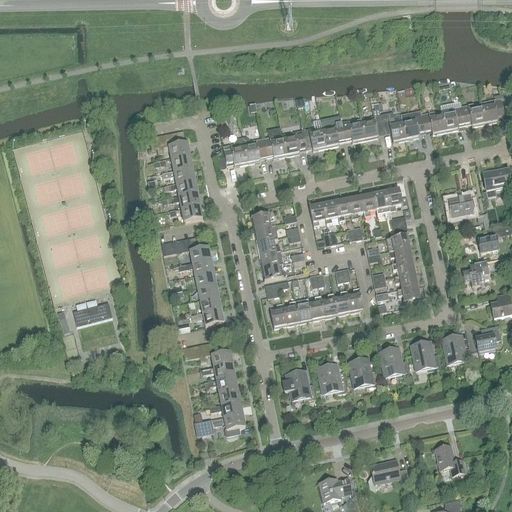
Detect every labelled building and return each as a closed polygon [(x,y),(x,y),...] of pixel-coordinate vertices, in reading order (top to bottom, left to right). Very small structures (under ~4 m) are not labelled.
[(481,110),(484,127),(497,124),(496,120),(503,118),(500,101),(487,104),(480,105),(481,110)] [(473,107),(460,109),(464,126),(470,125),(471,130),(484,127),(481,110),(480,105),(473,107)] [(441,118),(444,135),(458,132),(457,128),(464,126),(460,109),(447,112),(448,117),(441,118)] [(392,115),(380,117),(383,134),(390,133),(393,145),(406,143),(402,126),(395,127),(392,115)] [(433,115),(421,117),(424,134),(430,133),(431,138),(444,135),(441,118),(434,119),(433,115)] [(383,134),(380,117),(361,121),(365,143),(378,140),(377,136),(383,134)] [(409,125),(402,126),(406,143),(419,140),(418,135),(424,134),(421,117),(408,120),(409,125)] [(320,125),(322,134),(325,151),(338,148),(337,144),(345,142),(341,125),(340,121),(339,119),(320,122),(321,125),(320,125)] [(365,143),(361,121),(341,125),(345,142),(350,141),(351,146),(365,143)] [(262,141),(265,158),(272,157),(273,162),(286,159),(282,137),(281,137),(280,130),(267,133),(268,140),(262,141)] [(314,131),(301,133),(304,150),(311,149),(312,154),(325,151),(322,134),(315,135),(314,131)] [(282,137),(286,159),(299,156),(298,152),(304,150),(301,133),(288,136),(282,137)] [(168,149),(174,148),(172,136),(166,137),(168,149)] [(265,158),(262,141),(250,144),(250,142),(246,139),(241,140),(247,167),(260,164),(259,160),(265,158)] [(157,151),(154,140),(148,141),(151,153),(156,151),(157,151)] [(247,167),(241,140),(237,141),(235,146),(235,147),(223,149),(226,166),(233,165),(234,170),(247,167)] [(187,145),(185,146),(180,147),(174,148),(168,149),(171,162),(189,158),(187,145)] [(189,158),(171,162),(173,174),(192,171),(189,158)] [(173,174),(168,175),(169,180),(174,179),(176,186),(176,187),(195,183),(192,171),(173,174)] [(486,194),(487,200),(495,197),(497,200),(505,195),(506,190),(511,189),(508,173),(483,178),(486,194)] [(176,186),(171,187),(172,193),(177,192),(178,199),(178,200),(197,196),(195,183),(176,187),(176,186)] [(398,190),(385,192),(389,209),(390,214),(395,213),(394,208),(402,207),(402,208),(408,207),(406,199),(400,201),(398,190)] [(385,192),(372,195),(376,212),(377,217),(390,214),(389,209),(385,192)] [(372,195),(360,198),(364,214),(365,219),(370,218),(369,213),(376,212),(372,195)] [(178,199),(173,200),(174,206),(179,205),(181,212),(200,208),(197,196),(178,200),(178,199)] [(473,214),(481,212),(477,196),(468,197),(469,199),(447,204),(451,220),(473,215),(473,214)] [(360,198),(348,200),(351,217),(352,222),(357,221),(356,216),(364,214),(360,198)] [(348,200),(335,203),(338,219),(339,224),(344,223),(343,218),(351,217),(348,200)] [(335,203),(322,205),(325,222),(326,227),(332,226),(331,221),(338,219),(335,203)] [(322,205),(309,208),(313,230),(319,228),(318,224),(325,222),(322,205)] [(181,212),(183,224),(202,220),(200,208),(181,212)] [(251,220),(253,233),(275,229),(275,228),(274,222),(269,223),(268,216),(251,220)] [(486,216),(476,218),(478,225),(483,224),(488,223),(486,216)] [(297,224),(295,218),(283,220),(285,227),(297,224)] [(391,223),(392,229),(405,227),(404,220),(391,223)] [(392,229),(394,236),(406,233),(405,227),(392,229)] [(495,240),(511,237),(510,228),(487,233),(488,241),(478,243),(480,257),(498,253),(495,240)] [(275,229),(253,233),(256,246),(273,242),(278,241),(276,235),(275,229)] [(287,239),(299,237),(298,230),(286,233),(287,239)] [(360,230),(354,231),(356,243),(363,242),(360,230)] [(356,243),(354,231),(347,233),(350,245),(356,243)] [(335,235),(328,236),(330,248),(337,247),(335,235)] [(330,248),(328,236),(322,238),(324,250),(330,248)] [(300,243),(299,237),(287,239),(288,246),(300,243)] [(392,248),(394,254),(411,251),(408,238),(386,242),(388,249),(392,248)] [(194,240),(190,241),(192,253),(198,252),(195,240),(194,240)] [(189,241),(184,242),(186,254),(190,253),(192,253),(190,241),(189,241)] [(184,242),(178,243),(181,255),(184,255),(186,254),(184,242)] [(256,246),(259,259),(280,255),(279,249),(274,250),(273,242),(256,246)] [(178,243),(172,245),(175,256),(178,256),(181,255),(178,243)] [(172,245),(167,246),(169,258),(175,256),(172,245)] [(167,246),(161,247),(163,259),(169,258),(167,246)] [(192,253),(190,253),(192,265),(192,266),(211,262),(208,250),(198,252),(192,253)] [(366,253),(367,259),(379,257),(378,251),(366,253)] [(395,261),(396,267),(413,264),(411,251),(394,254),(389,255),(390,262),(395,261)] [(259,259),(261,271),(283,267),(280,255),(259,259)] [(292,265),(304,263),(303,256),(291,258),(292,265)] [(367,259),(369,267),(381,264),(379,257),(367,259)] [(187,267),(180,268),(182,273),(188,272),(193,271),(195,279),(213,275),(211,262),(192,266),(192,265),(187,267)] [(306,269),(304,263),(292,265),(294,271),(306,269)] [(397,274),(399,280),(416,277),(413,264),(396,267),(391,268),(393,275),(397,274)] [(482,278),(489,276),(486,264),(469,267),(470,273),(462,275),(464,286),(470,285),(471,290),(484,287),(482,278)] [(285,279),(284,275),(280,276),(278,269),(283,268),(283,267),(261,271),(264,284),(285,279)] [(348,272),(341,273),(344,285),(351,284),(348,272)] [(344,285),(341,273),(335,274),(337,286),(344,285)] [(213,275),(195,279),(197,291),(216,287),(213,275)] [(322,277),(316,278),(318,290),(325,289),(322,277)] [(371,279),(373,285),(385,283),(383,277),(371,279)] [(400,286),(401,292),(418,289),(416,277),(399,280),(394,281),(395,287),(400,286)] [(318,290),(316,278),(310,279),(312,291),(318,290)] [(297,282),(290,283),(292,290),(299,289),(297,282)] [(373,285),(374,292),(386,289),(385,283),(373,285)] [(288,284),(265,288),(266,295),(279,293),(289,291),(288,284)] [(216,287),(197,291),(200,304),(219,300),(216,287)] [(418,289),(401,292),(396,293),(398,299),(403,298),(404,305),(421,301),(418,289)] [(354,298),(347,299),(350,316),(363,313),(359,292),(353,293),(354,298)] [(266,295),(267,301),(267,302),(280,299),(279,293),(266,295)] [(341,300),(334,302),(337,318),(350,316),(347,299),(346,295),(340,296),(341,300)] [(375,298),(376,304),(388,301),(387,295),(375,298)] [(493,322),(511,318),(511,317),(509,304),(508,296),(496,299),(497,306),(491,308),(493,322)] [(328,303),(321,304),(324,321),(337,318),(334,302),(333,297),(327,298),(328,303)] [(219,300),(200,304),(202,315),(203,316),(221,312),(219,300)] [(315,306),(308,307),(312,324),(324,321),(321,304),(320,300),(314,301),(315,306)] [(295,310),(299,326),(312,324),(308,307),(308,302),(302,303),(294,305),(295,310)] [(290,311),(283,312),(286,329),(299,326),(295,310),(294,305),(289,306),(290,311)] [(77,314),(79,322),(75,324),(76,329),(103,322),(112,320),(108,306),(77,314)] [(273,331),(286,329),(283,312),(282,307),(276,308),(277,313),(270,315),(273,331)] [(197,316),(191,318),(192,323),(198,322),(203,321),(205,329),(224,325),(221,312),(203,316),(202,315),(197,316)] [(63,314),(58,316),(64,337),(69,335),(63,314)] [(494,344),(500,343),(497,329),(481,333),(482,339),(475,341),(478,355),(495,351),(494,344)] [(463,352),(460,338),(443,341),(448,366),(458,364),(459,368),(472,366),(469,351),(463,352)] [(216,344),(211,345),(213,357),(219,356),(217,344),(216,344)] [(428,375),(441,373),(438,357),(432,359),(429,344),(412,348),(417,373),(427,371),(428,375)] [(211,345),(205,346),(208,358),(211,357),(213,357),(211,345)] [(205,346),(200,347),(202,359),(205,359),(208,358),(205,346)] [(200,347),(194,349),(196,360),(199,360),(202,359),(200,347)] [(194,349),(188,350),(191,361),(196,360),(194,349)] [(188,350),(183,351),(185,363),(191,361),(188,350)] [(397,381),(409,379),(406,363),(400,365),(398,351),(380,354),(385,379),(396,377),(397,381)] [(213,357),(211,357),(213,371),(232,367),(229,354),(219,356),(213,357)] [(366,391),(379,388),(376,373),(369,375),(366,361),(349,364),(355,390),(366,387),(366,391)] [(213,371),(202,373),(203,378),(214,376),(216,383),(235,379),(232,367),(213,371)] [(335,398),(347,395),(344,380),(338,382),(335,367),(318,371),(323,396),(334,394),(335,398)] [(307,388),(304,374),(287,377),(288,383),(281,385),(284,396),(290,394),(292,402),(303,400),(303,404),(316,402),(313,387),(307,388)] [(216,383),(210,384),(211,390),(217,389),(218,396),(237,392),(235,379),(216,383)] [(237,392),(218,396),(221,408),(240,404),(237,392)] [(215,409),(209,411),(210,411),(210,415),(211,416),(216,415),(222,414),(223,421),(242,417),(240,404),(221,408),(215,409)] [(195,426),(194,426),(197,440),(214,437),(213,430),(222,429),(221,427),(225,426),(226,433),(224,433),(226,440),(240,437),(239,431),(245,430),(242,417),(223,421),(211,423),(195,426)] [(452,479),(465,476),(462,463),(454,465),(451,450),(435,454),(440,473),(450,471),(452,479)] [(378,491),(380,486),(380,485),(399,480),(401,488),(409,486),(406,472),(398,473),(396,464),(370,470),(372,480),(371,480),(368,484),(369,489),(373,492),(378,491)] [(358,511),(357,509),(357,508),(356,506),(354,504),(353,502),(352,501),(355,498),(354,494),(351,495),(348,482),(336,484),(336,482),(319,486),(323,505),(340,501),(340,499),(344,498),(347,505),(343,509),(344,511),(358,511)] [(444,505),(444,510),(443,511),(458,511),(460,502),(444,505)]
